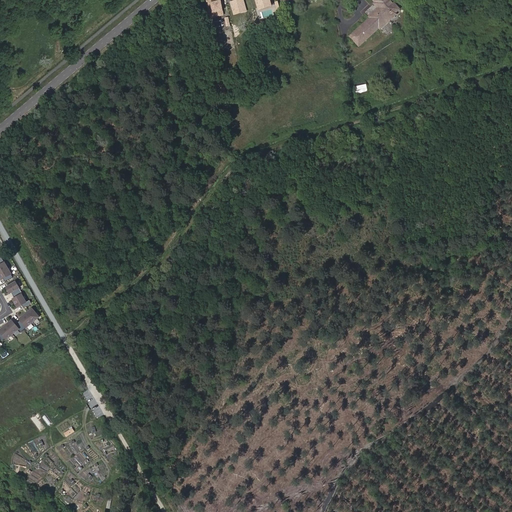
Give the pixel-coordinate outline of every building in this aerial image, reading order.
[(224,0),(223,0),(213,2),(216,17),(228,14),(224,0)] [(245,0),(234,0),(231,1),(235,15),(249,11),(245,0)] [(276,7),(274,0),(259,0),(261,10),(276,7)] [(280,0),(284,11),(286,11),(286,9),(291,7),(289,0),(280,0)] [(372,0),(375,2),(374,3),(377,8),(368,16),(370,18),(350,36),(359,45),(379,28),(380,29),(389,20),(396,15),(394,13),(399,9),(391,0),(372,0)] [(366,85),(355,87),(357,94),(368,92),(366,85)] [(5,282),(13,277),(8,269),(0,273),(0,276),(2,280),(3,279),(5,282)] [(13,295),(21,291),(16,282),(7,288),(10,293),(11,293),(13,295)] [(24,308),(31,304),(30,300),(26,302),(22,295),(23,294),(21,291),(13,295),(15,299),(13,299),(18,307),(22,305),(24,308)] [(32,309),(26,314),(33,322),(39,317),(32,309)] [(21,320),(18,323),(24,330),(33,322),(26,314),(20,319),(21,320)] [(12,321),(6,326),(13,334),(19,329),(21,332),(24,330),(18,323),(15,325),(12,321)] [(6,326),(0,330),(0,337),(3,341),(6,338),(7,339),(13,334),(6,326)]
